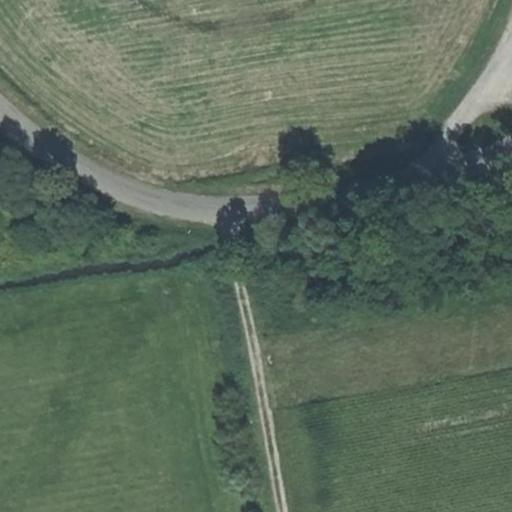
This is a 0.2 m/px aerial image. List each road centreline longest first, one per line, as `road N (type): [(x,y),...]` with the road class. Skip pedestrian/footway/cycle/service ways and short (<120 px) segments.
road 1 (tertiary): [(0,111),(16,133),(135,195),(224,213),(343,204),(511,145)]
road 2 (track): [(281,511),(224,213)]
